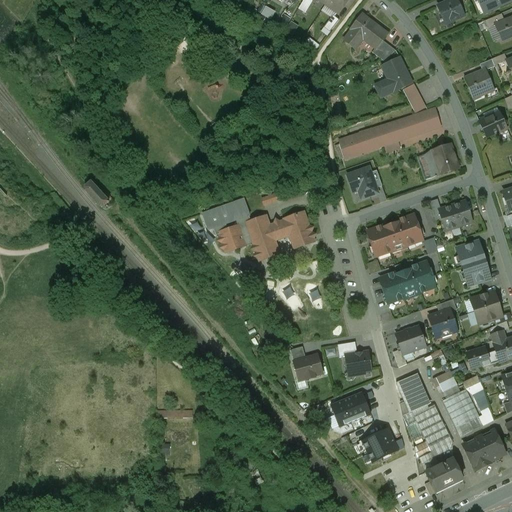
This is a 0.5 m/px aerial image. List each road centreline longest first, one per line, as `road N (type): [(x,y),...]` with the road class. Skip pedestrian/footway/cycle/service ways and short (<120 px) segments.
road 1 (track): [(378,511),(119,209)]
road 2 (residential): [(386,0),(455,105),(480,178)]
road 3 (residential): [(374,328),(411,456),(368,475)]
road 4 (residential): [(349,225),(330,223),(326,232),(352,334),(374,328)]
road 5 (residential): [(480,178),(349,225)]
